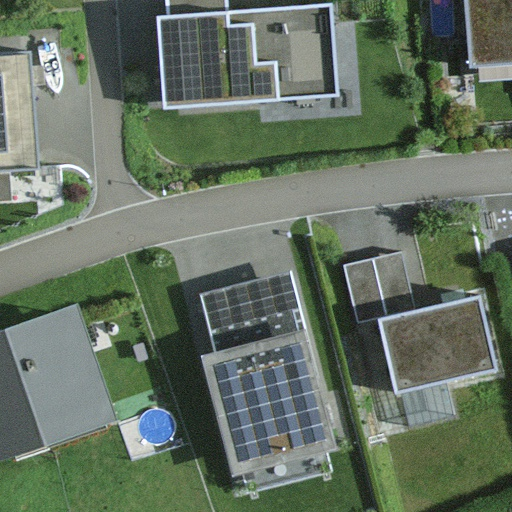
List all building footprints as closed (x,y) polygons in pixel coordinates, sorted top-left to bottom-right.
[(511,0),(464,0),(470,78),(511,74),(511,0)] [(326,7),(156,17),(161,106),(331,95),(326,7)] [(38,57),(0,60),(0,180),(49,177),(38,57)] [(379,322),(397,400),(497,376),(479,299),(427,311),(419,313),(405,256),(347,270),(360,327),(379,322)] [(233,477),(334,449),(284,277),(203,301),(218,353),(199,359),(233,477)] [(76,315),(0,340),(0,466),(114,428),(76,315)]
